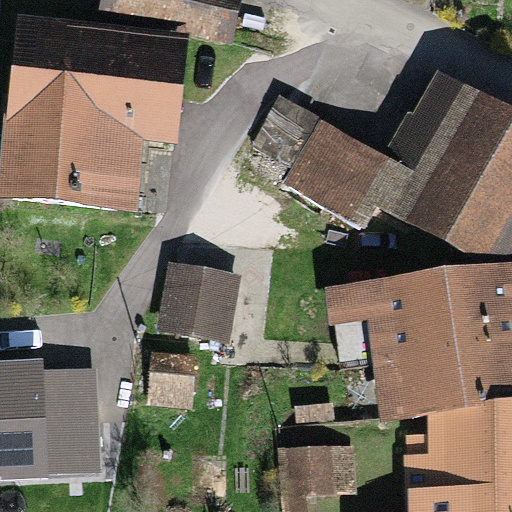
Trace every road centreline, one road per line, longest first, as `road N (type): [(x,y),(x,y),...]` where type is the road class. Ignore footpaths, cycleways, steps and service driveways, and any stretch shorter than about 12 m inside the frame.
road 1 (unknown): [(277,0),(197,179),(200,220),(215,246),(250,259),(306,236)]
road 2 (residential): [(511,106),(315,0)]
